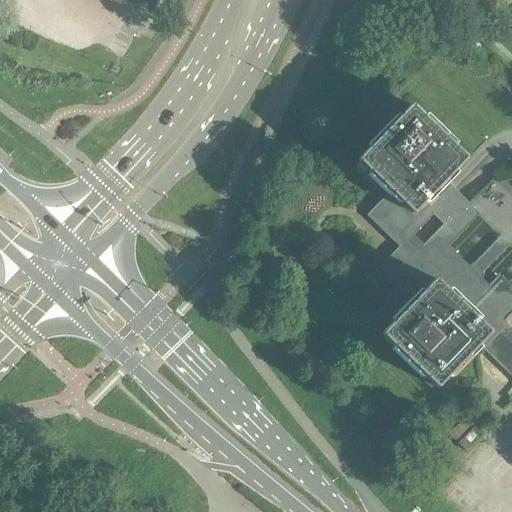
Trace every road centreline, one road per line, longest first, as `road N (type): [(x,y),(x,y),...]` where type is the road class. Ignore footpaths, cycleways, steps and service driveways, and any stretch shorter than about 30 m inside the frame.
road 1 (tertiary): [(345,511),(90,264)]
road 2 (secondary): [(90,264),(234,100),(280,0)]
road 3 (tertiary): [(54,298),(299,511)]
road 4 (secondary): [(233,0),(188,95),(62,238)]
